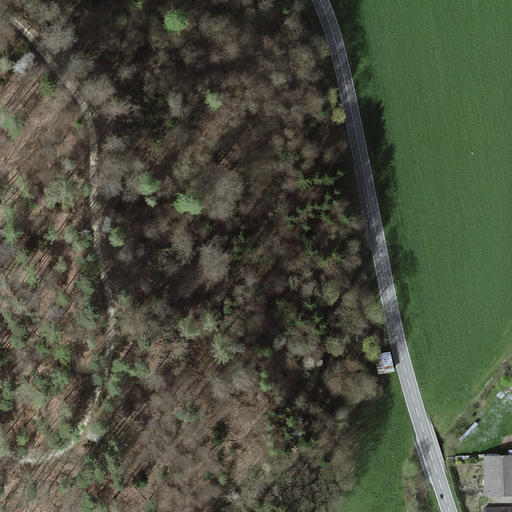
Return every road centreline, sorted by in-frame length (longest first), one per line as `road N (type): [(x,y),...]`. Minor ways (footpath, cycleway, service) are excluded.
road 1 (track): [(0,10),(30,33),(87,108),(96,227),(113,311),(110,353),(73,441),(36,458),(0,447)]
road 2 (secondary): [(453,511),(424,425),(323,0)]
